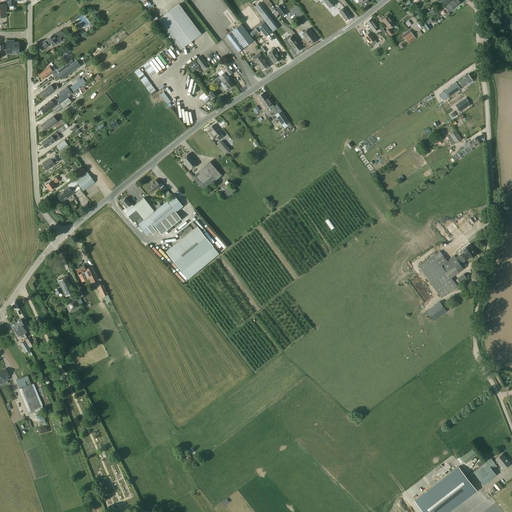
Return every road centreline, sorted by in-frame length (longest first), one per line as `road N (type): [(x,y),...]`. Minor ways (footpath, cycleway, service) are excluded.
road 1 (unclassified): [(511,429),(474,341),(493,214),(477,7)]
road 2 (tertiary): [(62,236),(202,122),(386,0)]
road 3 (unclassified): [(62,236),(36,194),(28,0)]
